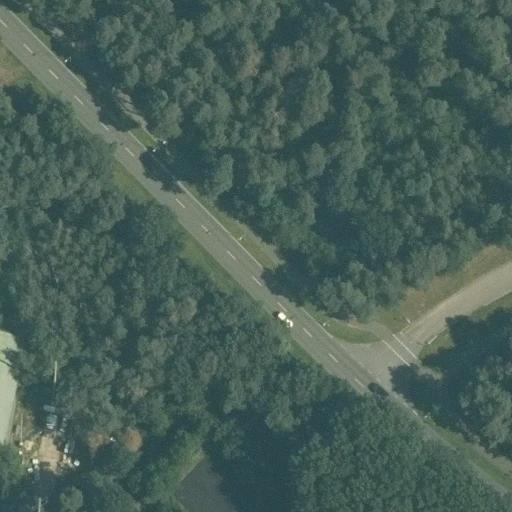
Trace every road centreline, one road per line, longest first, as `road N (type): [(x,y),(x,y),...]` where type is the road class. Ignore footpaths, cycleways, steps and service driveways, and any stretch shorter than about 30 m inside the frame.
road 1 (tertiary): [(363,388),(0,22)]
road 2 (tertiary): [(511,508),(363,388)]
road 3 (unclassified): [(363,388),(400,351),(511,278)]
